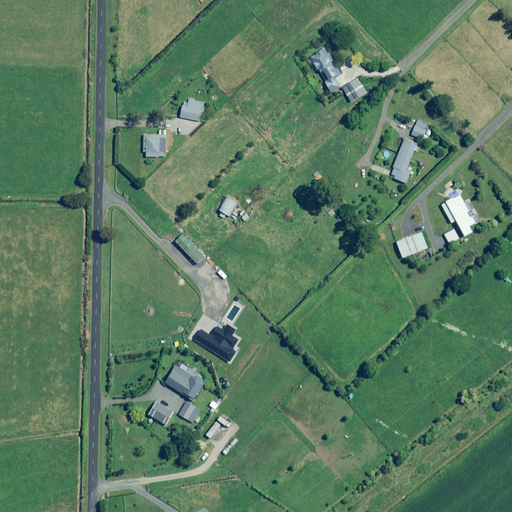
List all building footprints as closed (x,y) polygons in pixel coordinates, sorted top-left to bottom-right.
[(342,74),(325,48),(310,58),(320,74),(323,71),(329,79),(324,82),(331,93),(341,87),(335,78),(342,74)] [(367,93),(358,79),(343,88),(351,102),(367,93)] [(205,103),(190,100),(188,107),(183,106),(181,118),(201,122),(205,103)] [(429,135),(430,136),(433,129),(430,128),(432,124),(428,122),(427,125),(417,121),(411,135),(426,142),(429,135)] [(169,157),(169,138),(171,138),(171,130),(161,130),(161,135),(145,134),(145,153),(147,153),(147,158),(160,158),(160,156),(169,157)] [(417,145),(398,137),(395,143),(402,146),(391,172),(392,172),(390,177),(406,183),(411,172),(406,170),(417,145)] [(460,195),(441,205),(451,224),(457,221),(465,237),(473,232),(469,226),(475,223),(472,217),(470,218),(467,212),(469,212),(460,195)] [(238,204),(227,197),(219,210),(230,217),(238,204)] [(460,239),(454,229),(444,235),(450,244),(460,239)] [(428,248),(422,232),(397,242),(403,258),(428,248)] [(207,258),(184,234),(176,242),(199,265),(207,258)] [(176,366),(167,384),(196,401),(206,383),(206,382),(206,381),(205,380),(205,379),(204,378),(203,377),(202,376),(201,375),(200,375),(199,375),(198,375),(196,375),(195,375),(194,375),(193,376),(176,366)] [(202,411),(187,403),(180,415),(194,424),(202,411)] [(215,414),(218,409),(213,405),(209,410),(215,414)]
